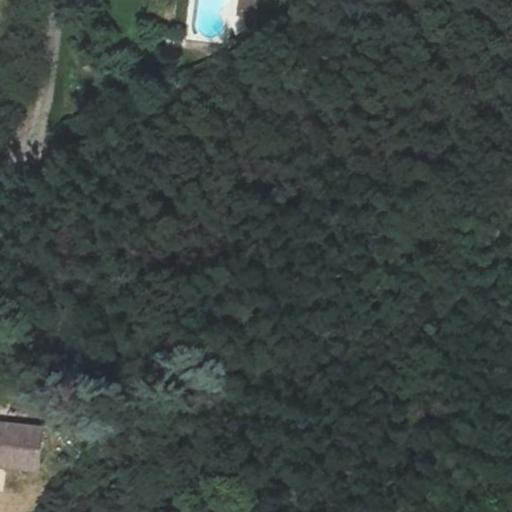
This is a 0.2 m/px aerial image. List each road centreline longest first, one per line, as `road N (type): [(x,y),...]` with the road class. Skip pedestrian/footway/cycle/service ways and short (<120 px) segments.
road 1 (track): [(11,169),(503,11),(511,0)]
road 2 (residential): [(0,177),(31,140),(55,0)]
